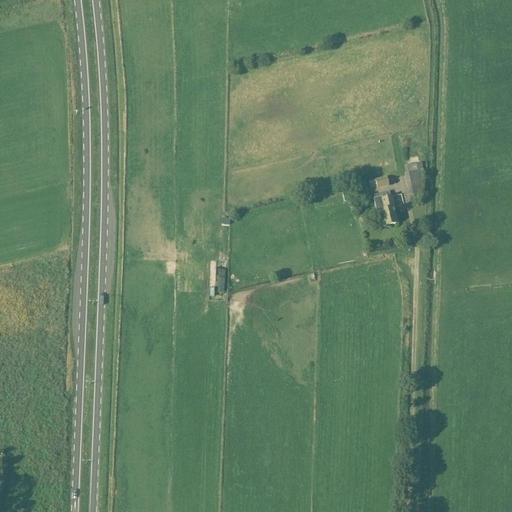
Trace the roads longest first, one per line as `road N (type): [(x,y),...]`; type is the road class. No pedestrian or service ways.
road 1 (primary): [(78,0),(87,206),(76,511)]
road 2 (primary): [(94,511),(105,207),(96,0)]
